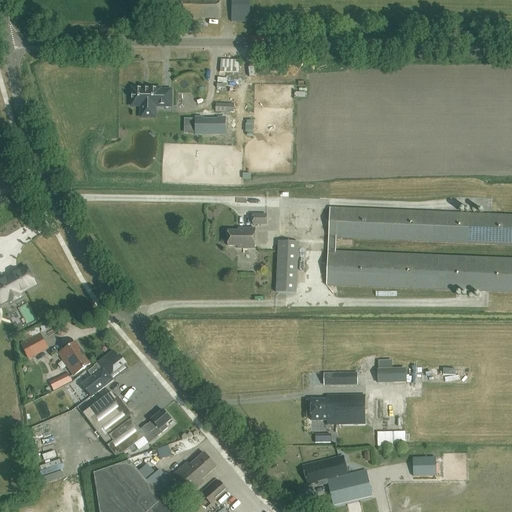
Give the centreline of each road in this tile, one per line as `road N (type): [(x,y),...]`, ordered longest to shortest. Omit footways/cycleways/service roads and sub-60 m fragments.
road 1 (tertiary): [(288,511),(132,322),(86,253),(43,164),(8,45)]
road 2 (unclassified): [(511,43),(8,45)]
